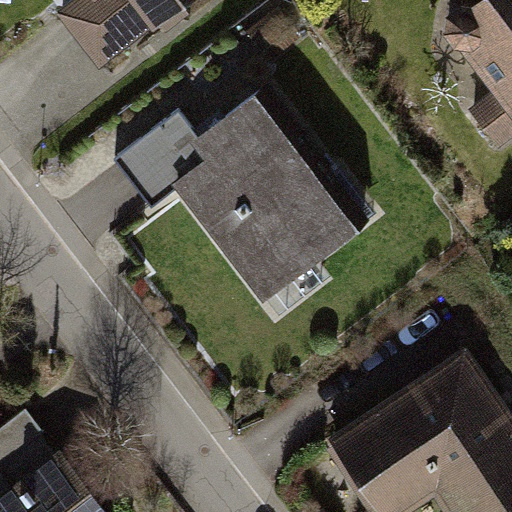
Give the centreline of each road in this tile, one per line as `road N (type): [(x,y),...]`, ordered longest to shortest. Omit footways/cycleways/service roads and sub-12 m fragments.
road 1 (residential): [(0,219),(225,511)]
road 2 (unknown): [(249,466),(441,328)]
